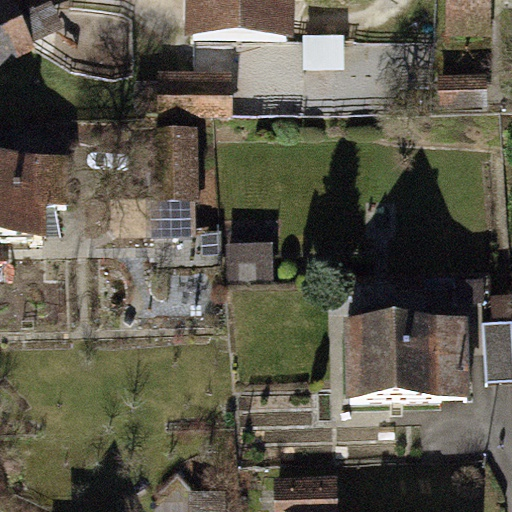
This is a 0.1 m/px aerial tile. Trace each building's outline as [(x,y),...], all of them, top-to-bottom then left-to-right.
[(192,0),(192,44),(289,45),(290,1),(316,2),(316,0),(192,0)] [(0,65),(33,50),(12,4),(0,9),(0,65)] [(447,107),(486,107),(486,84),(447,85),(447,107)] [(234,90),(162,90),(162,117),(234,117),(234,90)] [(195,139),(159,139),(159,210),(195,209),(195,139)] [(69,166),(0,167),(0,244),(45,244),(44,212),(70,212),(69,166)] [(271,251),(230,252),(231,285),(272,284),(271,251)] [(511,327),(487,328),(490,389),(511,387),(511,327)] [(469,329),(353,330),(354,405),(469,404),(469,329)] [(339,511),(339,484),(283,486),(284,511),(339,511)] [(224,511),(224,499),(199,500),(199,511),(224,511)]
